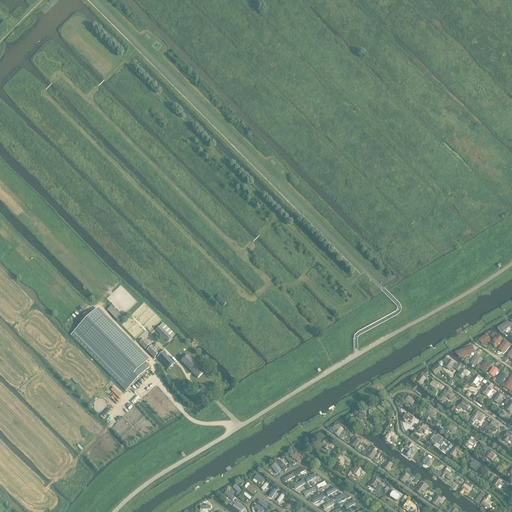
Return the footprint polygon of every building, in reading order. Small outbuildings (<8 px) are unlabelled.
[(72,335),(71,336),(74,339),(126,391),(150,367),(146,363),(149,361),(105,316),(98,309),(72,335)] [(503,332),(511,326),(507,321),(499,327),(503,332)] [(163,323),(156,330),(168,342),(175,335),(163,323)] [(479,340),(483,346),(488,342),(489,343),(491,342),(487,334),(479,340)] [(491,344),(496,348),(503,340),(497,336),(491,344)] [(139,343),(145,349),(150,345),(144,339),(139,343)] [(499,349),(504,353),(509,347),(504,343),(499,349)] [(147,351),(154,359),(160,353),(152,346),(147,351)] [(455,352),(460,358),(475,353),(472,346),(455,352)] [(157,358),(169,370),(175,364),(163,352),(157,358)] [(181,362),(198,378),(204,372),(187,355),(181,362)] [(471,362),(476,365),(481,358),(476,355),(471,362)] [(449,370),(454,364),(449,360),(447,358),(444,361),(446,364),(444,367),(449,370)] [(480,369),(486,372),(490,365),(485,361),(480,369)] [(435,375),(442,370),(438,365),(432,370),(435,375)] [(493,367),(489,374),(494,377),(499,370),(493,367)] [(462,379),(467,373),(462,369),(458,376),(462,379)] [(497,380),(502,383),(507,376),(501,373),(497,380)] [(421,386),(426,379),(421,376),(416,382),(421,386)] [(481,383),(483,381),(479,378),(477,380),(474,378),(469,384),(474,388),(479,381),(481,383)] [(442,391),(444,388),(440,385),(433,380),(430,385),(429,385),(427,388),(430,389),(432,386),(436,390),(437,389),(442,391)] [(486,396),(491,390),(493,386),(488,383),(486,386),(481,393),(486,396)] [(451,400),(455,395),(451,392),(451,391),(449,390),(445,396),(444,395),(440,400),(443,402),(447,397),(451,400)] [(503,398),(499,396),(501,394),(499,393),(498,394),(493,401),(498,404),(503,398)] [(408,404),(412,406),(415,401),(409,396),(404,403),(403,404),(406,407),(408,404)] [(378,405),(374,410),(378,413),(382,408),(386,411),(390,406),(383,401),(380,405),(380,406),(378,405)] [(466,411),(469,406),(463,401),(460,406),(459,406),(457,408),(459,410),(461,407),(466,411)] [(429,416),(433,419),(437,414),(430,409),(426,414),(424,417),(427,420),(429,416)] [(477,419),(481,421),(484,416),(478,412),(474,417),(471,421),(474,423),(477,419)] [(357,418),(356,420),(361,424),(363,422),(364,423),(367,418),(361,413),(357,418)] [(401,420),(406,423),(411,417),(406,413),(401,420)] [(495,432),(499,427),(492,422),(489,427),(488,427),(485,431),(487,432),(490,428),(495,432)] [(339,437),(343,430),(338,427),(335,424),(332,429),(335,431),(334,433),(339,437)] [(424,434),(428,429),(426,428),(421,424),(416,431),(421,434),(422,433),(424,434)] [(449,430),(453,433),(457,428),(450,424),(447,429),(447,428),(447,429),(446,428),(444,431),(447,433),(449,430)] [(391,441),(393,442),(397,437),(390,433),(387,438),(384,441),(389,444),(391,441)] [(511,436),(507,433),(503,438),(504,438),(502,440),(507,444),(509,442),(510,442),(511,443),(511,436)] [(440,437),(440,438),(435,434),(430,442),(435,445),(436,443),(439,445),(443,440),(440,437)] [(360,446),(363,441),(356,436),(350,445),(355,448),(358,444),(360,446)] [(470,445),(473,448),(477,443),(470,438),(467,443),(465,446),(468,448),(470,445)] [(329,451),(331,452),(335,446),(324,440),(320,446),(324,448),(324,449),(328,451),(329,451)] [(414,450),(413,449),(414,446),(409,442),(404,450),(406,451),(404,454),(409,457),(411,454),(412,455),(415,450),(414,450)] [(376,453),(379,455),(380,452),(372,447),(371,449),(371,450),(367,456),(372,460),(375,462),(376,460),(373,458),(376,453)] [(461,457),(463,454),(454,448),(449,454),(454,458),(457,453),(459,455),(461,457)] [(296,452),(292,458),(299,463),(303,458),(296,452)] [(493,462),(496,457),(490,452),(486,457),(484,459),(487,462),(489,459),(493,462)] [(349,465),(351,462),(346,459),(341,455),(337,462),(342,465),(344,462),(349,465)] [(423,467),(425,464),(428,467),(432,462),(425,457),(422,462),(420,461),(418,464),(423,467)] [(285,471),(288,468),(280,460),(278,462),(285,471)] [(479,471),(481,467),(478,465),(473,461),(468,468),(473,471),(475,468),(479,471)] [(388,472),(393,465),(388,462),(383,468),(388,472)] [(276,463),(271,466),(277,475),(278,474),(280,475),(283,472),(276,463)] [(363,475),(366,472),(363,470),(358,467),(353,473),(358,477),(361,474),(363,475)] [(304,468),(295,472),(297,475),(298,475),(298,476),(300,475),(300,474),(306,471),(304,468)] [(449,480),(452,475),(446,470),(441,477),(440,476),(439,478),(441,479),(442,478),(443,479),(445,477),(449,480)] [(409,476),(410,474),(411,474),(406,471),(404,473),(399,480),(404,483),(409,476)] [(257,474),(254,479),(262,485),(265,481),(257,474)] [(284,479),(285,482),(295,477),(293,474),(284,479)] [(502,486),(505,483),(502,481),(502,482),(497,478),(496,479),(495,479),(494,480),(495,481),(492,485),(497,488),(500,485),(502,486)] [(381,488),(383,485),(379,482),(374,479),(370,485),(375,489),(377,485),(381,488)] [(304,484),(302,481),(293,486),(294,489),(299,487),(299,488),(301,486),(301,485),(304,484)] [(471,489),(470,488),(472,486),(467,482),(459,493),(462,495),(464,492),(468,494),(471,489)] [(425,488),(427,486),(422,483),(416,491),(421,495),(425,488)] [(250,485),(246,490),(253,495),(257,490),(250,485)] [(314,492),(313,488),(303,493),(305,496),(314,492)] [(396,498),(398,495),(396,494),(391,490),(386,497),(391,500),(394,497),(396,498)] [(227,491),(224,494),(233,501),(235,498),(227,491)] [(343,494),(335,499),(338,504),(346,499),(343,494)] [(492,504),(488,502),(491,497),(488,495),(485,499),(482,504),(488,509),(492,504)] [(432,503),(437,506),(441,500),(437,496),(432,503)] [(261,501),(259,499),(257,502),(265,508),(267,505),(263,502),(263,501),(262,500),(261,501)] [(291,499),(285,508),(288,510),(294,502),(291,499)] [(332,501),(322,506),(324,510),(334,505),(332,501)] [(415,506),(413,505),(412,505),(407,502),(403,508),(408,511),(410,508),(414,511),(416,507),(415,506)]
